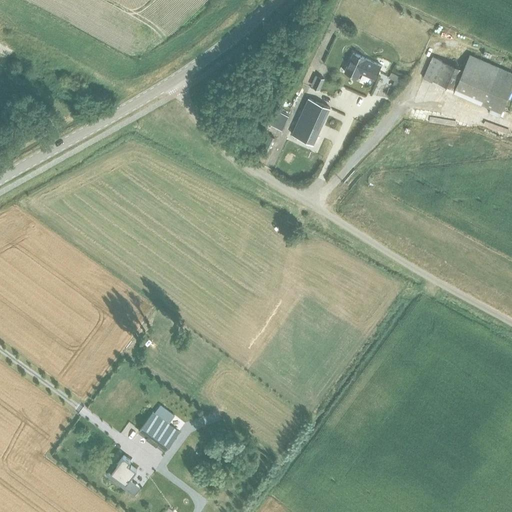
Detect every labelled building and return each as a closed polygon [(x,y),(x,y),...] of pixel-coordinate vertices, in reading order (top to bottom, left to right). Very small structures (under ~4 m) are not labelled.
[(352,53),(344,72),(357,78),(359,72),(374,79),(380,65),(352,53)] [(434,80),(503,110),(511,88),(511,72),(470,54),(463,71),(442,62),(442,60),(433,56),(423,78),(433,82),(434,80)] [(320,89),(324,79),(326,75),(318,72),(317,76),(313,86),(320,89)] [(309,98),(292,134),(314,144),(330,108),(309,98)] [(275,123),(285,128),(292,113),(282,108),(275,123)] [(153,408),(142,427),(171,445),(183,426),(153,408)] [(108,472),(107,474),(135,495),(135,494),(129,489),(134,482),(130,479),(137,469),(129,463),(131,460),(124,455),(117,464),(115,468),(113,467),(109,473),(108,472)]
